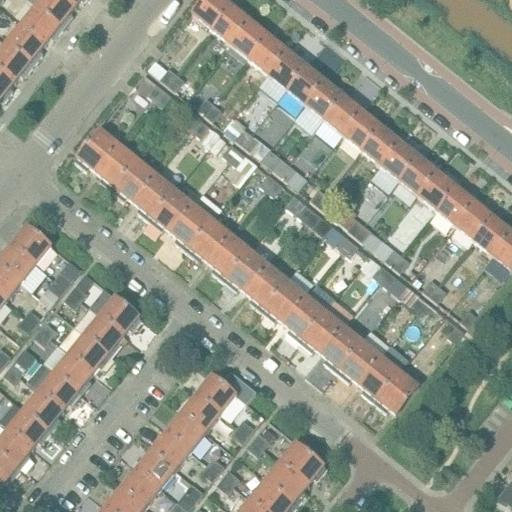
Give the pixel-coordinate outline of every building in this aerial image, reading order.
[(71,19),(76,12),(60,0),(43,0),(35,10),(63,33),(73,21),(71,19)] [(60,0),(76,12),(81,5),(84,7),(89,0),(60,0)] [(207,0),(191,20),(211,35),(223,19),(231,9),(225,4),(227,2),(225,0),(207,0)] [(211,35),(230,51),(253,23),(240,12),(238,14),(231,9),(223,19),(211,35)] [(35,10),(20,29),(45,50),(51,43),(53,45),(63,33),(35,10)] [(253,23),(230,51),(248,65),(268,39),(263,35),(265,32),(253,23)] [(40,56),(45,50),(20,29),(5,48),(33,70),(43,58),(40,56)] [(275,45),(268,39),(248,65),(267,81),(290,52),(277,42),(275,45)] [(5,48),(0,53),(0,74),(15,87),(20,81),(23,83),(33,70),(5,48)] [(258,91),(276,106),(306,69),(300,65),(302,62),(290,52),(267,81),(258,91)] [(155,65),(148,74),(159,83),(167,74),(155,65)] [(306,69),(276,106),(296,121),(304,111),(327,82),(315,72),(313,75),(306,69)] [(167,74),(159,83),(167,90),(176,78),(168,72),(167,74)] [(0,106),(3,108),(13,95),(10,93),(15,87),(0,74),(0,106)] [(184,85),(176,78),(167,90),(175,96),(184,85)] [(304,111),(322,125),(343,99),(338,95),(340,92),(327,82),(304,111)] [(163,94),(156,88),(147,99),(154,105),(163,94)] [(163,94),(154,105),(162,112),(171,100),(163,94)] [(342,141),(365,113),(352,103),(350,105),(343,99),(322,125),(342,141)] [(197,114),(204,120),(213,109),(206,102),(197,114)] [(221,115),(213,109),(204,120),(212,126),(221,115)] [(342,141),(360,156),(381,130),(375,125),(377,123),(365,113),(342,141)] [(200,124),(193,118),(184,129),(191,136),(200,124)] [(208,131),(200,124),(191,136),(199,142),(208,131)] [(360,156),(380,171),(403,143),(390,133),(388,136),(381,130),(360,156)] [(235,144),(241,149),(250,138),(244,132),(235,144)] [(89,174),(95,179),(118,150),(99,134),(76,163),(77,164),(74,167),(86,176),(89,174)] [(219,139),(212,134),(202,145),(210,151),(219,139)] [(250,138),(241,149),(250,156),(259,145),(250,138)] [(210,151),(209,153),(216,158),(226,145),(223,143),(219,139),(210,151)] [(380,171),(370,183),(389,198),(399,186),(419,161),(413,156),(415,153),(403,143),(380,171)] [(221,160),(229,166),(238,155),(230,149),(223,157),(221,160)] [(137,165),(118,150),(95,179),(101,184),(99,187),(111,197),(137,165)] [(272,174),(279,179),(288,168),(270,154),(265,159),(261,165),(272,174)] [(246,161),(238,155),(229,166),(237,172),(246,161)] [(399,186),(417,201),(440,173),(427,163),(425,166),(419,161),(399,186)] [(156,180),(137,165),(111,197),(124,207),(126,204),(132,209),(156,180)] [(279,179),(287,186),(296,175),(288,168),(279,179)] [(440,173),(417,201),(436,216),(457,191),(450,186),(452,183),(440,173)] [(259,190),(266,196),(275,185),(268,179),(259,190)] [(136,217),(149,227),(174,195),(156,180),(132,209),(139,214),(136,217)] [(283,191),(275,185),(266,196),(274,202),(283,191)] [(436,216),(455,232),(477,204),(465,194),(463,196),(457,191),(436,216)] [(309,204),(317,210),(325,199),(318,193),(309,204)] [(193,210),(174,195),(149,227),(161,237),(163,234),(170,239),(193,210)] [(334,205),(325,199),(317,210),(325,217),(334,205)] [(304,227),(313,215),(294,200),(285,211),(304,227)] [(455,232),(473,247),(494,221),(488,216),(490,214),(477,204),(455,232)] [(212,225),(193,210),(170,239),(176,244),(174,247),(186,257),(212,225)] [(349,211),(338,225),(348,234),(347,235),(355,241),(364,230),(356,224),(353,221),(356,217),(349,211)] [(313,215),(304,227),(323,242),(332,231),(313,215)] [(492,262),(511,236),(511,231),(502,224),(500,227),(494,221),(473,247),(486,257),(477,268),(483,273),(492,262)] [(201,264),(207,269),(231,240),(223,233),(212,225),(186,257),(199,267),(201,264)] [(15,243),(10,250),(35,270),(51,251),(26,230),(25,231),(23,229),(13,241),(15,243)] [(355,241),(362,247),(371,236),(364,230),(355,241)] [(511,236),(492,262),(511,277),(511,275),(511,236)] [(231,240),(207,269),(214,275),(212,277),(224,287),(250,255),(231,240)] [(343,240),(334,251),(342,257),(351,246),(343,240)] [(358,252),(351,246),(342,257),(349,263),(358,252)] [(3,254),(0,257),(0,272),(20,289),(32,298),(47,279),(35,270),(10,250),(5,256),(3,254)] [(384,265),(392,271),(401,260),(393,254),(384,265)] [(250,255),(224,287),(236,297),(239,294),(245,299),(269,270),(250,255)] [(392,271),(399,277),(408,266),(401,260),(392,271)] [(369,261),(360,272),(379,287),(388,276),(369,261)] [(80,275),(69,266),(53,285),(65,294),(80,275)] [(269,270),(245,299),(252,305),(249,308),(262,318),(288,285),(269,270)] [(0,303),(5,307),(20,289),(0,272),(0,303)] [(276,325),(283,330),(307,300),(306,300),(314,289),(297,274),(288,285),(262,318),(274,328),(276,325)] [(388,276),(379,287),(398,302),(407,291),(388,276)] [(429,301),(438,290),(431,284),(421,295),(429,301)] [(38,303),(49,312),(65,294),(53,285),(38,303)] [(75,290),(69,297),(81,306),(87,299),(75,290)] [(429,301),(437,307),(446,296),(438,290),(429,301)] [(99,321),(124,341),(129,335),(131,337),(142,324),(140,322),(105,294),(89,313),(94,317),(99,321)] [(69,297),(63,305),(74,314),(81,306),(69,297)] [(307,300),(283,330),(289,335),(286,338),(299,348),(325,316),(307,300)] [(426,306),(418,300),(409,311),(416,317),(426,306)] [(426,306),(416,317),(424,323),(433,312),(426,306)] [(30,314),(23,322),(35,331),(41,323),(30,314)] [(467,332),(476,321),(468,315),(459,326),(467,332)] [(344,331),(325,316),(299,348),(311,358),(314,355),(320,360),(344,331)] [(99,321),(84,340),(111,362),(121,349),(119,347),(124,341),(99,321)] [(28,339),(35,331),(23,322),(17,330),(28,339)] [(39,334),(51,343),(56,336),(45,327),(39,334)] [(463,337),(456,330),(446,342),(454,348),(463,337)] [(363,346),(344,331),(320,360),(326,365),(324,368),(337,378),(363,346)] [(101,374),(111,362),(84,340),(74,332),(59,350),(69,358),(94,378),(99,372),(101,374)] [(39,334),(33,342),(44,351),(51,343),(39,334)] [(351,385),(358,390),(381,361),(389,352),(370,336),(363,346),(337,378),(349,388),(351,385)] [(54,377),(81,399),(91,387),(89,385),(94,378),(69,358),(59,350),(58,349),(43,368),(44,369),(54,377)] [(0,352),(0,365),(4,369),(10,361),(0,352)] [(35,362),(24,353),(9,372),(20,381),(35,362)] [(400,376),(381,361),(358,390),(364,395),(361,398),(374,408),(400,376)] [(28,388),(38,396),(63,416),(69,410),(71,411),(81,399),(54,377),(44,369),(28,388)] [(9,372),(3,380),(14,389),(20,381),(9,372)] [(200,392),(195,399),(220,419),(230,426),(244,408),(246,409),(256,397),(230,376),(221,388),(211,379),(210,380),(208,378),(198,390),(200,392)] [(395,421),(419,391),(400,376),(374,408),(386,418),(388,415),(395,421)] [(38,396),(23,415),(51,437),(61,425),(58,423),(63,416),(38,396)] [(205,438),(220,419),(195,399),(190,405),(188,403),(178,415),(205,438)] [(41,449),(51,437),(23,415),(8,434),(33,454),(38,447),(41,449)] [(170,430),(165,436),(190,456),(205,438),(178,415),(168,428),(170,430)] [(243,424),(237,432),(248,441),(254,433),(243,424)] [(230,440),(242,449),(248,441),(237,432),(230,440)] [(8,434),(0,443),(0,457),(20,474),(30,462),(28,460),(33,454),(8,434)] [(158,440),(148,453),(175,475),(190,456),(165,436),(160,442),(158,440)] [(258,437),(252,445),(264,454),(270,446),(258,437)] [(264,454),(252,445),(246,452),(257,461),(264,454)] [(295,448),(280,467),(309,490),(314,484),(317,486),(326,474),(323,472),(324,471),(295,448)] [(160,494),(175,475),(148,453),(138,465),(140,467),(135,474),(160,494)] [(0,457),(0,488),(3,491),(8,485),(10,487),(20,474),(0,457)] [(213,462),(206,469),(218,478),(224,471),(213,462)] [(280,467),(265,485),(296,511),(306,499),(304,497),(309,490),(280,467)] [(200,477),(212,486),(218,478),(206,469),(200,477)] [(143,511),(145,511),(160,494),(135,474),(129,480),(127,478),(117,491),(143,511)] [(228,474),(222,482),(233,491),(240,484),(228,474)] [(233,491),(222,482),(216,490),(227,499),(233,491)] [(265,485),(250,504),(259,511),(295,511),(296,511),(265,485)] [(176,507),(181,511),(190,511),(203,497),(191,488),(176,507)] [(511,511),(511,490),(496,509),(500,511),(511,511)] [(143,511),(117,491),(107,503),(109,505),(104,511),(105,511),(143,511)]
